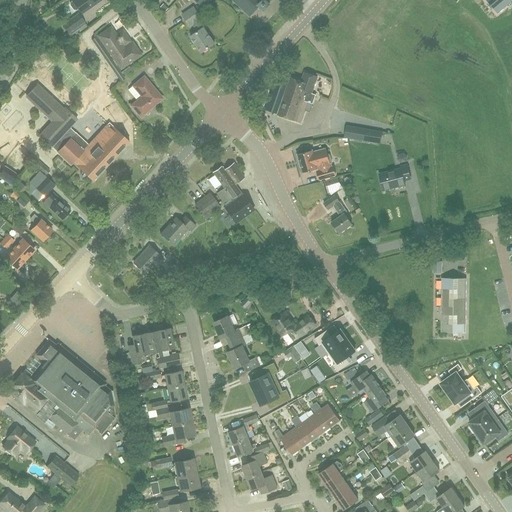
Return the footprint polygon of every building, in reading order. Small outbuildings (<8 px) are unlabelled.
[(78,9),(82,14),(101,0),(73,0),(73,1),(71,2),(70,5),(73,9),(76,10),(78,9)] [(187,0),(189,1),(190,0),(196,0),(200,3),(196,8),(200,12),(205,7),(204,6),(209,0),(234,0),(250,15),(249,17),(251,17),(251,14),(260,5),(264,9),(269,4),(264,0),(187,0)] [(509,0),(487,0),(498,13),(511,2),(509,0)] [(202,52),(215,44),(204,28),(205,28),(199,20),(201,19),(193,8),(183,15),(190,26),(193,24),(198,31),(191,36),(202,52)] [(78,13),(62,24),(68,33),(65,35),(70,42),(74,39),(72,37),(80,32),(77,28),(84,22),(85,22),(78,13)] [(118,24),(121,30),(126,28),(123,21),(118,24)] [(98,35),(121,69),(142,55),(133,41),(132,42),(123,29),(116,34),(111,26),(98,35)] [(115,65),(111,67),(121,81),(125,78),(115,65)] [(290,78),(278,114),(301,123),(305,110),(310,112),(313,104),(316,95),(312,93),(317,76),(305,72),(302,81),(291,77),(290,78)] [(155,89),(144,76),(133,86),(142,96),(131,105),(141,117),(148,111),(147,110),(162,98),(154,89),(155,89)] [(109,123),(107,125),(106,125),(88,144),(75,132),(73,134),(67,129),(77,119),(65,108),(64,109),(38,85),(27,96),(53,121),(40,135),(52,146),(57,152),(70,164),(73,161),(77,165),(76,166),(92,181),(129,141),(114,126),(113,127),(109,123)] [(14,136),(27,122),(20,115),(7,130),(14,136)] [(382,131),(377,130),(347,125),(345,137),(375,142),(380,143),(382,131)] [(328,158),(325,149),(312,153),(312,151),(297,155),(302,173),(317,169),(317,167),(319,167),(320,170),(316,171),(319,181),(336,176),(333,166),(330,167),(330,164),(333,163),(331,157),(328,158)] [(50,171),(34,156),(28,151),(25,155),(31,161),(43,172),(46,175),(50,171)] [(235,223),(253,209),(243,194),(242,195),(235,185),(244,178),(233,163),(224,170),(221,166),(213,172),(223,188),(216,193),(226,207),(224,208),(235,223)] [(410,179),(406,165),(400,167),(400,169),(379,174),(383,190),(396,186),(396,187),(405,185),(404,181),(410,179)] [(6,166),(0,174),(0,177),(12,185),(18,174),(6,166)] [(46,177),(36,188),(44,196),(45,196),(55,185),(46,177)] [(324,181),(325,186),(339,182),(338,177),(324,181)] [(27,187),(21,182),(16,188),(22,193),(27,187)] [(331,185),(332,193),(342,192),(341,183),(331,185)] [(62,219),(71,210),(67,206),(67,205),(53,192),(43,203),(49,209),(50,208),(62,219)] [(205,218),(221,207),(210,192),(194,204),(205,218)] [(352,224),(345,215),(347,213),(335,195),(323,204),(328,210),(333,206),(340,216),(331,222),(339,233),(352,224)] [(22,196),(17,201),(24,206),(28,202),(22,196)] [(351,212),(358,208),(350,197),(343,201),(351,212)] [(35,215),(31,220),(36,225),(31,229),(43,240),(52,230),(41,219),(35,215)] [(196,226),(185,216),(180,221),(176,217),(160,234),(168,241),(169,241),(173,245),(188,229),(191,231),(196,226)] [(12,228),(21,235),(25,230),(16,223),(12,228)] [(4,238),(10,244),(14,240),(7,234),(4,238)] [(0,243),(6,249),(10,244),(4,238),(0,242),(0,243)] [(26,259),(34,249),(23,239),(14,248),(26,259)] [(145,273),(161,256),(149,245),(134,262),(145,273)] [(26,259),(14,248),(5,258),(17,268),(26,259)] [(168,266),(178,275),(178,276),(182,280),(185,277),(184,276),(189,272),(185,268),(185,267),(175,258),(168,266)] [(202,275),(212,273),(209,260),(199,263),(202,275)] [(434,262),(433,274),(434,274),(441,274),(442,273),(442,262),(434,262)] [(466,332),(467,278),(442,278),(441,332),(466,332)] [(263,307),(275,303),(271,292),(259,296),(263,307)] [(297,337),(315,325),(309,317),(295,327),(284,312),(272,321),(283,336),(292,330),(297,337)] [(227,317),(214,323),(221,338),(226,336),(230,343),(241,338),(250,334),(247,326),(238,330),(234,332),(232,327),(228,318),(227,317)] [(157,330),(161,350),(168,349),(174,347),(170,328),(157,330)] [(328,330),(315,339),(320,345),(321,344),(328,354),(348,340),(341,329),(332,335),(328,330)] [(158,368),(165,367),(163,357),(161,350),(157,330),(144,333),(148,352),(158,350),(159,358),(156,358),(158,368)] [(132,364),(142,362),(140,354),(148,352),(144,333),(132,336),(133,344),(128,345),(128,349),(132,364)] [(233,350),(228,353),(236,368),(242,365),(246,373),(261,366),(257,358),(249,362),(242,347),(245,345),(241,338),(230,343),(230,344),(233,350)] [(114,407),(113,406),(113,405),(110,391),(49,340),(36,355),(43,361),(31,376),(24,370),(12,385),(13,386),(8,391),(23,403),(35,413),(36,412),(46,421),(48,418),(68,435),(74,440),(82,430),(88,435),(94,428),(99,423),(106,429),(116,416),(114,407)] [(348,340),(328,354),(335,364),(333,365),(338,371),(351,362),(347,357),(356,351),(348,340)] [(170,356),(163,357),(165,367),(180,364),(178,354),(170,356)] [(250,382),(255,394),(279,382),(275,374),(279,372),(274,363),(260,370),(262,376),(255,379),(250,382)] [(452,376),(441,383),(448,393),(467,380),(467,379),(463,382),(456,373),(462,369),(458,364),(449,371),(452,376)] [(355,368),(342,377),(344,379),(346,378),(348,380),(358,373),(355,368)] [(146,380),(161,377),(159,369),(144,373),(146,380)] [(168,388),(184,384),(181,371),(165,374),(168,388)] [(363,388),(367,393),(378,385),(371,375),(370,375),(367,371),(350,382),(357,392),(363,388)] [(467,380),(448,393),(455,403),(466,395),(470,401),(482,393),(477,386),(474,389),(467,380)] [(261,405),(266,403),(273,399),(276,406),(291,399),(287,389),(283,391),(279,382),(255,394),(261,405)] [(187,398),(184,384),(168,388),(170,402),(187,398)] [(385,395),(386,395),(378,385),(367,393),(370,398),(364,403),(371,413),(389,400),(385,395)] [(511,391),(511,390),(502,396),(511,410),(511,391)] [(152,410),(155,410),(167,407),(166,400),(151,403),(146,404),(147,412),(152,410)] [(475,434),(497,417),(485,401),(475,408),(480,414),(469,422),(472,426),(471,427),(475,434)] [(316,402),(313,404),(330,427),(340,420),(328,404),(321,409),(316,402)] [(315,413),(309,418),(320,434),(330,427),(313,404),(310,406),(315,413)] [(172,425),(192,421),(189,407),(174,411),(173,406),(167,407),(155,410),(157,419),(170,417),(172,425)] [(369,425),(374,421),(384,415),(380,409),(370,415),(365,419),(369,425)] [(229,432),(233,444),(248,438),(246,432),(250,431),(248,425),(259,421),(256,415),(243,420),(246,426),(244,427),(229,432)] [(379,436),(382,434),(388,430),(391,436),(407,425),(400,415),(390,422),(386,416),(372,426),(379,436)] [(297,416),(294,418),(311,441),(320,434),(309,418),(302,423),(297,416)] [(481,439),(484,443),(495,436),(499,441),(508,434),(497,417),(475,434),(480,440),(481,439)] [(296,427),(290,432),(301,448),(311,441),(294,418),(291,420),(296,427)] [(185,443),(184,438),(195,435),(192,422),(172,426),(174,435),(161,437),(163,447),(181,444),(185,443)] [(391,436),(399,446),(415,435),(407,425),(391,436)] [(26,453),(35,442),(17,427),(7,438),(9,439),(3,446),(14,456),(20,449),(26,453)] [(364,428),(356,435),(360,441),(369,435),(364,428)] [(275,432),(292,455),(301,448),(290,432),(283,437),(278,429),(275,432)] [(254,448),(255,451),(256,455),(263,452),(271,449),(270,449),(274,448),(271,442),(268,443),(256,447),(255,444),(251,446),(248,438),(233,444),(238,456),(253,450),(252,448),(254,448)] [(397,459),(410,450),(407,445),(393,454),(388,458),(391,463),(397,459)] [(367,454),(363,449),(357,454),(360,458),(367,454)] [(414,455),(410,450),(397,459),(401,465),(414,455)] [(417,472),(432,461),(425,451),(410,462),(417,472)] [(263,452),(256,455),(248,458),(250,462),(242,465),(246,477),(261,472),(259,466),(267,463),(263,452)] [(363,463),(369,458),(367,454),(360,458),(363,463)] [(47,467),(70,486),(79,475),(56,456),(47,467)] [(157,468),(172,465),(170,457),(155,460),(157,468)] [(177,476),(196,472),(193,458),(174,462),(177,476)] [(340,473),(343,470),(342,466),(341,464),(337,461),(333,464),(319,474),(325,483),(340,473)] [(424,482),(439,471),(432,461),(417,472),(424,482)] [(32,472),(45,480),(49,472),(36,464),(32,472)] [(373,476),(379,472),(376,467),(370,471),(373,476)] [(196,472),(177,476),(180,490),(199,486),(196,472)] [(264,478),(261,472),(246,477),(251,490),(259,487),(262,494),(277,488),(272,475),(264,478)] [(382,476),(379,472),(373,476),(376,480),(382,476)] [(346,482),(340,473),(325,483),(332,492),(346,482)] [(289,480),(283,482),(286,492),(292,490),(289,480)] [(332,492),(338,501),(352,490),(346,482),(332,492)] [(390,484),(381,490),(386,496),(394,490),(390,484)] [(398,486),(399,492),(408,491),(406,484),(398,486)] [(414,500),(427,491),(423,485),(410,494),(414,500)] [(427,491),(424,493),(427,497),(437,490),(434,486),(427,491)] [(443,507),(458,497),(451,487),(440,495),(437,490),(427,497),(430,502),(437,498),(443,507)] [(163,499),(171,498),(178,496),(177,489),(162,492),(163,499)] [(358,500),(352,490),(338,501),(344,510),(358,500)] [(37,511),(44,505),(34,497),(26,507),(21,502),(20,503),(8,493),(0,502),(0,505),(6,510),(5,510),(7,511),(37,511)] [(455,511),(464,506),(458,497),(443,507),(437,511),(455,511)] [(188,511),(186,501),(172,503),(171,498),(163,499),(157,501),(159,511),(188,511)] [(376,511),(368,500),(359,507),(362,511),(376,511)] [(406,507),(409,511),(412,511),(419,507),(414,501),(406,507)]
